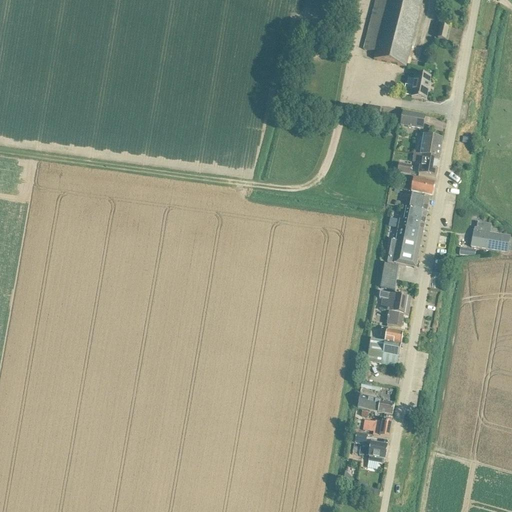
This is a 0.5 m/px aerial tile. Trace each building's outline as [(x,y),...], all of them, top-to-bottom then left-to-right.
[(418,0),(389,0),(375,60),(406,68),(423,1),(418,0)] [(446,41),(449,28),(441,26),(438,39),(446,41)] [(426,101),(431,78),(416,75),(411,98),(426,101)] [(423,130),(424,124),(425,116),(404,112),(401,126),(423,130)] [(439,159),(442,140),(425,137),(423,153),(416,152),(415,155),(439,159)] [(436,177),(439,159),(415,155),(414,163),(420,164),(419,174),(436,177)] [(410,176),(411,167),(399,165),(397,174),(410,176)] [(432,196),(435,183),(415,179),(412,192),(432,196)] [(427,213),(429,199),(420,197),(412,196),(411,201),(407,200),(405,209),(427,213)] [(427,213),(405,209),(402,208),(396,242),(391,241),(387,263),(416,269),(427,213)] [(492,226),(487,225),(477,223),(476,232),(474,232),(472,248),(481,250),(509,255),(509,253),(511,253),(511,242),(510,242),(510,238),(490,234),(492,226)] [(453,248),(454,234),(445,234),(444,247),(453,248)] [(479,251),(463,248),(462,254),(478,257),(479,251)] [(395,292),(399,268),(385,266),(381,290),(395,292)] [(409,308),(410,299),(407,299),(407,298),(380,294),(379,300),(382,300),(380,311),(389,312),(387,326),(402,328),(404,315),(406,308),(409,308)] [(403,334),(393,332),(382,330),(380,339),(385,340),(385,344),(370,342),(367,364),(381,366),(387,367),(397,369),(399,358),(403,334)] [(393,416),(395,405),(381,403),(381,401),(360,397),(358,409),(378,413),(393,416)] [(363,430),(371,432),(374,432),(373,436),(381,438),(381,437),(389,439),(392,423),(383,422),(382,423),(376,421),(375,423),(367,421),(367,423),(365,422),(363,430)] [(366,447),(368,437),(363,436),(359,436),(357,435),(355,445),(366,447)] [(370,457),(369,462),(383,465),(384,460),(385,460),(388,446),(371,443),(368,457),(370,457)] [(345,473),(343,486),(353,488),(354,480),(346,473),(345,473)]
